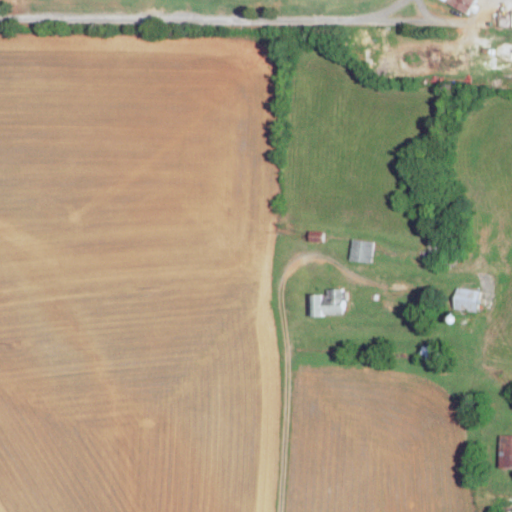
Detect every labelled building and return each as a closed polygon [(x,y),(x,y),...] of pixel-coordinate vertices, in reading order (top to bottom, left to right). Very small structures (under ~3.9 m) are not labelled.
[(473,0),(466,13),(444,0),(473,0)] [(373,261),(377,239),(355,236),(352,257),(373,261)] [(342,287),(343,309),(324,310),(324,314),(313,314),(312,293),(323,293),(323,298),(331,298),(331,288),(342,287)] [(444,344),(426,344),(426,358),(444,359),(444,344)] [(511,436),(511,442),(503,442),(503,465),(511,465),(511,436)]
